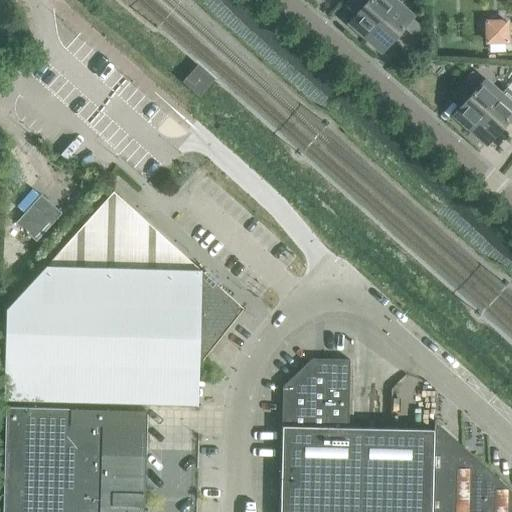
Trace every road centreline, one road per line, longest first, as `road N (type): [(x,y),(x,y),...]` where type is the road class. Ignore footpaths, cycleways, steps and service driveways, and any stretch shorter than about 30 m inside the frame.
road 1 (unclassified): [(511,433),(334,279),(249,377),(239,511)]
road 2 (residential): [(278,0),(511,207)]
road 3 (residential): [(0,107),(46,44),(42,0)]
